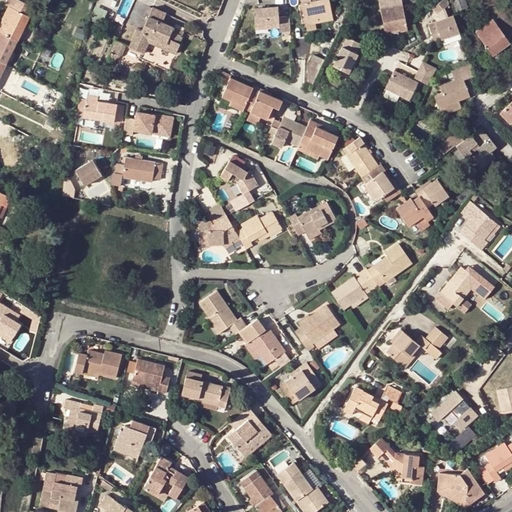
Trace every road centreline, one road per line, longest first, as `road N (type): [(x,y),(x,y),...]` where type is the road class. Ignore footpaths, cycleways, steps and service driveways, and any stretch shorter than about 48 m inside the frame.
road 1 (residential): [(36,420),(52,334),(62,323),(204,355),(249,376),(366,511)]
road 2 (residential): [(184,271),(317,275),(342,256),(354,237),(349,197),(329,181),(258,159)]
road 3 (unknown): [(454,237),(303,444)]
road 4 (residential): [(219,61),(370,128),(406,167)]
road 5 (residential): [(219,61),(188,173),(184,271)]
